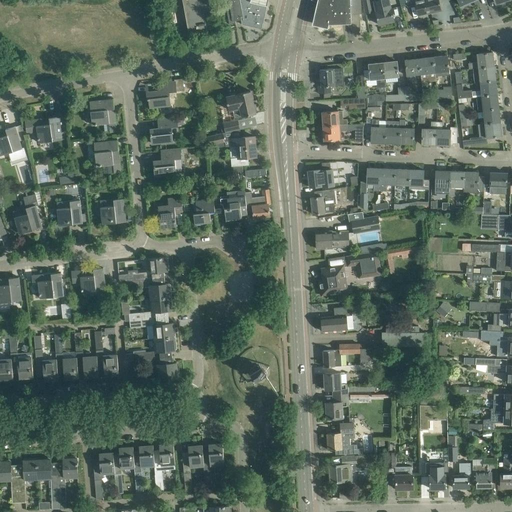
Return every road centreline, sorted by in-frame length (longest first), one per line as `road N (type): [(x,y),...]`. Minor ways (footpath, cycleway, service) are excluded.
road 1 (unclassified): [(306,511),(290,226)]
road 2 (residential): [(511,157),(290,153)]
road 3 (residential): [(505,30),(293,51)]
road 4 (unclassified): [(306,511),(511,507)]
road 5 (residential): [(141,243),(127,74)]
road 6 (residential): [(127,74),(279,50)]
road 7 (residential): [(195,390),(188,244)]
road 8 (residential): [(0,97),(127,74)]
road 9 (residential): [(0,402),(127,392)]
road 10 (residential): [(245,511),(240,433),(198,415)]
